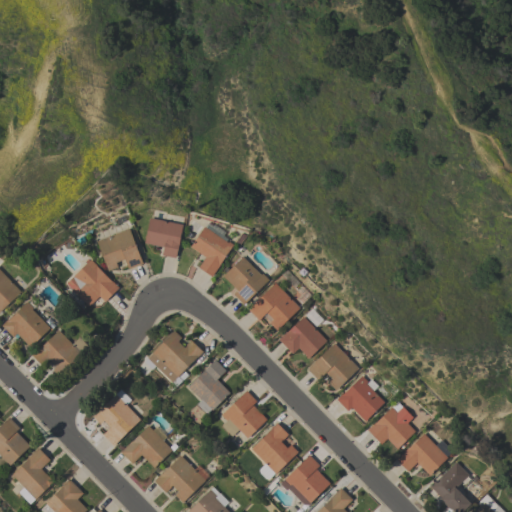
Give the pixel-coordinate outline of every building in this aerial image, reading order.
[(149,217),(182,224),(175,258),(161,255),(163,247),(143,243),(149,217)] [(232,244),(211,276),(197,267),(204,257),(190,247),(203,226),(227,242),(228,241),(232,244)] [(126,228),(127,229),(128,228),(142,263),(127,269),(124,259),(115,262),(117,267),(107,270),(95,241),(102,238),(126,228)] [(65,283),(83,265),(78,261),(85,255),(89,259),(90,259),(96,265),(95,266),(110,281),(111,280),(118,287),(104,301),(98,296),(88,306),(70,288),(65,283)] [(222,276),(242,256),(260,275),(261,273),(268,279),(243,305),(232,294),(236,290),(222,276)] [(0,271),(20,291),(0,310),(0,271)] [(298,308),(275,330),(268,323),(269,322),(263,315),(258,320),(247,309),(274,282),(298,308)] [(29,347),(16,333),(12,337),(0,325),(6,319),(7,320),(25,301),(32,308),(31,309),(49,328),(29,347)] [(302,316),(326,340),(308,358),(298,348),(292,353),(277,339),(285,332),(285,333),(302,316)] [(57,329),(71,344),(78,337),(88,347),(59,376),(44,361),(40,364),(31,355),(36,349),(37,349),(57,329)] [(173,330),(181,337),(177,341),(184,347),(186,345),(185,344),(190,339),(202,351),(197,356),(196,356),(171,382),(146,358),(173,330)] [(333,343),(357,368),(335,390),(327,382),(331,379),(324,372),(317,379),(306,368),(333,343)] [(214,359),(225,370),(216,379),(229,393),(212,410),(211,409),(206,414),(196,404),(200,400),(187,386),(214,359)] [(383,402),(364,421),(350,407),(347,411),(335,399),(341,393),(341,394),(361,375),(367,381),(365,383),(383,402)] [(220,415),(245,390),(255,401),(252,404),(266,419),(246,438),(227,419),(226,420),(220,415)] [(139,419),(112,445),(102,434),(109,427),(103,420),(99,424),(92,416),(115,394),(139,419)] [(414,431),(396,449),(386,438),(380,444),(366,429),(373,422),(374,423),(390,407),(396,413),(402,407),(411,417),(406,422),(414,431)] [(0,424),(8,417),(18,428),(15,431),(29,445),(9,465),(0,455),(0,424)] [(274,474),(250,448),(272,427),(271,427),(276,422),(287,434),(282,440),(281,439),(280,441),(286,447),(290,444),(297,452),(274,474)] [(147,425),(171,449),(153,467),(140,454),(131,463),(119,451),(130,441),(147,425)] [(422,433),(446,457),(428,475),(416,462),(407,471),(395,459),(405,449),(405,450),(422,433)] [(34,499),(11,474),(28,457),(27,457),(37,447),(49,459),(40,468),(52,481),(34,499)] [(179,455),(204,480),(182,502),(174,495),(177,492),(171,485),(170,486),(170,487),(165,492),(153,480),(158,475),(158,476),(179,455)] [(283,480),(308,455),(318,465),(314,469),(329,483),(309,503),(290,484),(289,486),(283,480)] [(470,503),(461,511),(453,511),(450,509),(449,509),(444,504),(445,504),(440,498),(441,498),(429,486),(454,461),(467,475),(454,488),(470,503)] [(83,511),(53,511),(44,503),(62,485),(61,485),(68,478),(82,493),(76,499),(86,509),(83,511)] [(315,511),(330,498),(329,497),(339,487),(351,500),(342,508),(345,511),(315,511)] [(186,511),(209,489),(215,495),(213,497),(228,511),(186,511)] [(469,511),(471,510),(473,511),(479,506),(476,502),(485,493),(504,511),(469,511)]
